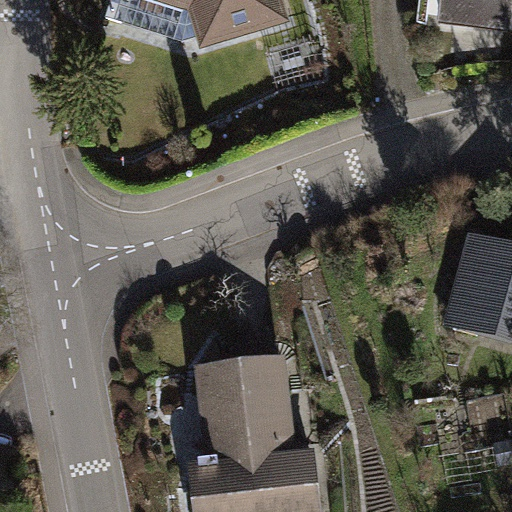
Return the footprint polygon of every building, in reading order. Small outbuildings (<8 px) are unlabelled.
[(196,4),(182,0),(148,0),(139,30),(200,49),(209,47),(206,40),(196,4)] [(273,0),(182,0),(196,4),(206,40),(280,19),(273,0)] [(511,0),(443,0),(441,17),(486,22),(488,0),(511,0)] [(511,255),(477,245),(458,314),(511,329),(511,255)] [(283,363),(206,371),(215,461),(199,462),(200,471),(206,470),(210,511),(318,511),(313,455),(293,458),(283,363)] [(210,511),(206,470),(200,471),(192,471),(196,511),(210,511)]
